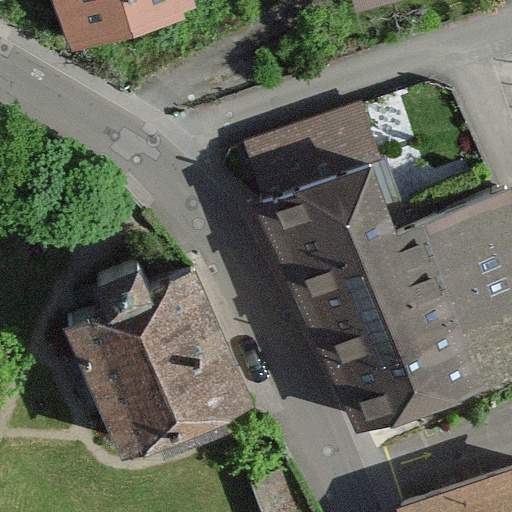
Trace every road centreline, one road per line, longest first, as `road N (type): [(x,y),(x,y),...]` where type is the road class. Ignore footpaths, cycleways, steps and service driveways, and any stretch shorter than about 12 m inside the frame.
road 1 (residential): [(163,170),(334,61),(511,15)]
road 2 (tertiary): [(344,473),(163,170)]
road 3 (tertiary): [(163,170),(0,73)]
road 4 (residential): [(511,417),(344,473)]
